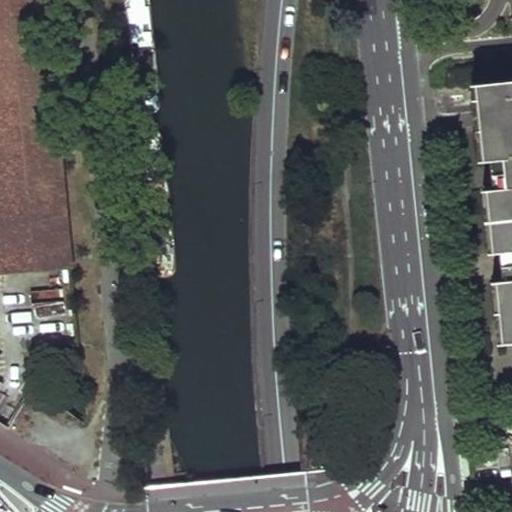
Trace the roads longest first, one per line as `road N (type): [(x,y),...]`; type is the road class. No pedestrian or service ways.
road 1 (primary): [(282,0),(270,251),(288,511)]
road 2 (secondary): [(416,329),(380,0)]
road 3 (secondary): [(451,511),(442,413),(416,329)]
road 4 (secondary): [(418,418),(379,472),(332,511)]
